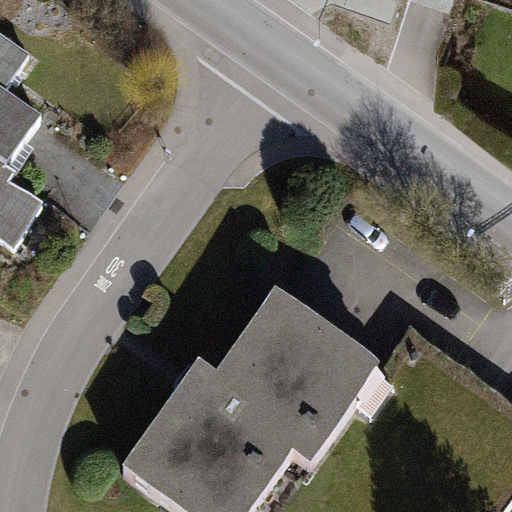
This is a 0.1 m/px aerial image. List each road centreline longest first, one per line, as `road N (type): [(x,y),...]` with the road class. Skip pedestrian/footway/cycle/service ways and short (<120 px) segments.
road 1 (residential): [(281,55),(72,349),(32,439),(16,511)]
road 2 (tertiary): [(281,55),(511,218)]
